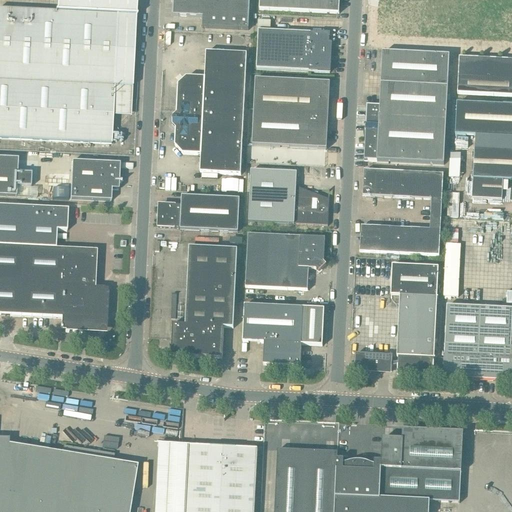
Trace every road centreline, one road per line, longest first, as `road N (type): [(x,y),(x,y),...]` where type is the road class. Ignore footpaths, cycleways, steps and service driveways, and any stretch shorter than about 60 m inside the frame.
road 1 (unclassified): [(335,400),(355,0)]
road 2 (unclassified): [(135,379),(153,0)]
road 3 (unclassified): [(135,379),(335,400)]
road 4 (unclassified): [(335,400),(511,409)]
road 5 (unclassified): [(0,357),(135,379)]
